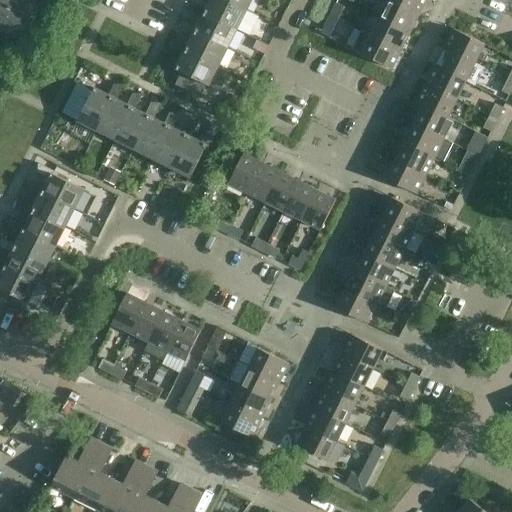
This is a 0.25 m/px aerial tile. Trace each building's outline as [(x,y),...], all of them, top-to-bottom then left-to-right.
[(15,0),(0,30),(1,30),(24,42),(40,10),(21,0),(15,0)] [(0,0),(0,29),(0,30),(15,0),(0,0)] [(225,0),(211,0),(207,10),(206,10),(205,13),(238,29),(247,11),(225,0)] [(225,0),(247,11),(252,0),(225,0)] [(388,0),(380,16),(411,32),(420,13),(393,0),(388,0)] [(393,0),(420,13),(426,0),(393,0)] [(205,13),(206,10),(191,1),(191,11),(203,17),(197,29),(196,32),(228,48),(238,29),(205,13)] [(330,14),(339,19),(345,7),(336,3),(330,14)] [(333,31),(339,19),(330,14),(324,26),(333,31)] [(380,16),(371,35),(402,50),(411,32),(380,16)] [(196,32),(197,29),(182,21),(181,30),(193,36),(188,47),(186,50),(219,67),(228,48),(196,32)] [(454,29),(445,48),(475,63),(485,44),(454,29)] [(361,30),(352,48),(362,53),(383,64),(392,68),(402,50),(371,35),(361,30)] [(173,39),(172,49),(184,55),(176,69),(181,72),(174,85),(187,91),(193,78),(207,85),(209,86),(220,91),(230,72),(219,67),(186,50),(188,47),(173,39)] [(256,40),(252,48),(264,54),(268,46),(256,40)] [(444,49),(435,66),(466,82),(466,81),(475,86),(484,69),(484,68),(475,63),(445,48),(444,49)] [(435,66),(426,84),(457,100),(466,82),(435,66)] [(507,81),(502,91),(510,95),(511,91),(511,81),(508,79),(507,81)] [(76,83),(62,112),(79,120),(78,121),(97,131),(114,97),(118,99),(125,85),(115,85),(110,95),(95,88),(93,91),(76,83)] [(417,102),(417,103),(423,105),(448,118),(448,117),(456,101),(457,100),(426,84),(426,85),(417,102)] [(132,107),(136,109),(143,95),(133,94),(128,105),(118,99),(114,97),(97,131),(115,140),(132,107)] [(391,112),(399,116),(405,104),(397,100),(391,112)] [(151,116),(155,118),(162,103),(152,103),(147,114),(136,109),(132,107),(115,140),(134,149),(151,116)] [(495,104),(489,116),(498,120),(504,108),(495,104)] [(454,120),(448,117),(448,118),(423,105),(413,123),(444,139),(454,120)] [(169,125),(173,127),(180,112),(171,112),(166,123),(155,118),(151,116),(134,149),(152,159),(169,125)] [(394,128),(399,116),(391,112),(385,124),(394,128)] [(488,117),(483,128),(492,132),(497,122),(498,120),(489,116),(488,117)] [(188,135),(192,137),(199,122),(190,122),(184,133),(173,127),(169,125),(152,159),(171,168),(188,135)] [(413,123),(404,142),(435,157),(443,161),(452,143),(444,139),(413,123)] [(188,135),(171,168),(190,178),(204,150),(208,152),(218,131),(208,131),(202,142),(192,137),(188,135)] [(472,137),(471,139),(484,146),(486,143),(488,138),(475,131),(472,137)] [(373,148),(381,152),(387,141),(378,136),(373,148)] [(426,175),(435,157),(404,142),(396,159),(426,175)] [(375,164),(381,152),(373,148),(367,160),(375,164)] [(248,193),(263,163),(245,153),(229,183),(248,193)] [(417,194),(426,175),(396,159),(386,178),(417,194)] [(266,202),(281,172),(263,163),(248,193),(266,202)] [(38,164),(37,173),(49,179),(43,190),(42,193),(75,209),(85,190),(69,183),(70,180),(58,174),(38,164)] [(111,167),(104,180),(113,185),(120,172),(111,167)] [(284,211),(300,181),(281,172),(266,202),(284,211)] [(302,220),(318,190),(300,181),(284,211),(302,220)] [(42,193),(43,190),(29,183),(28,191),(39,198),(34,208),(32,211),(66,228),(75,209),(42,193)] [(318,190),(302,220),(321,230),(336,200),(318,190)] [(360,205),(369,209),(375,197),(366,193),(360,205)] [(392,197),(383,217),(414,232),(424,237),(434,218),(423,213),(392,197)] [(32,211),(34,208),(19,200),(18,210),(30,216),(24,227),(23,230),(56,246),(66,228),(32,211)] [(363,220),(369,209),(360,205),(355,216),(363,220)] [(405,250),(414,232),(383,217),(374,235),(405,250)] [(23,230),(24,227),(10,219),(9,230),(20,235),(15,245),(13,248),(47,265),(56,246),(23,230)] [(228,234),(232,225),(219,219),(216,227),(228,234)] [(232,225),(228,234),(239,240),(243,231),(232,225)] [(342,241),(350,246),(356,234),(348,230),(342,241)] [(395,268),(405,250),(374,235),(365,253),(395,268)] [(13,248),(15,245),(0,238),(0,247),(11,253),(5,264),(4,267),(38,284),(47,265),(13,248)] [(264,252),(268,244),(256,238),(252,246),(264,252)] [(345,257),(350,246),(342,241),(336,253),(345,257)] [(268,244),(264,252),(276,258),(280,249),(268,244)] [(302,249),(297,259),(305,262),(309,253),(302,249)] [(386,287),(395,268),(365,253),(355,271),(386,287)] [(305,262),(297,259),(292,256),(288,265),(300,270),(305,262)] [(4,267),(5,264),(0,260),(0,270),(1,272),(0,274),(0,288),(28,303),(38,284),(4,267)] [(324,278),(332,282),(338,270),(330,266),(324,278)] [(394,291),(386,287),(355,271),(346,289),(377,305),(385,309),(394,291)] [(336,284),(332,282),(324,278),(318,289),(326,294),(329,288),(333,290),(336,284)] [(368,323),(377,305),(346,289),(337,308),(368,323)] [(130,333),(146,302),(128,293),(112,323),(130,333)] [(411,300),(396,314),(407,320),(416,303),(411,300)] [(149,342),(164,311),(146,302),(130,333),(149,342)] [(167,351),(183,320),(164,311),(149,342),(144,352),(162,360),(167,351)] [(162,360),(161,364),(179,373),(185,360),(186,361),(202,330),(183,320),(167,351),(162,360)] [(208,347),(217,351),(223,338),(215,334),(208,347)] [(343,352),(343,353),(373,369),(374,368),(383,350),(352,334),(343,352)] [(211,362),(217,351),(208,347),(203,358),(211,362)] [(249,367),(280,383),(289,363),(259,348),(249,367)] [(343,353),(334,372),(353,381),(364,387),(373,369),(343,353)] [(110,373),(114,365),(103,360),(99,367),(99,368),(110,373)] [(114,365),(110,373),(122,379),(127,371),(114,365)] [(270,401),(280,383),(249,367),(240,386),(270,401)] [(202,381),(205,375),(196,371),(190,384),(198,388),(202,381)] [(355,406),(364,387),(334,372),(324,390),(355,406)] [(408,401),(420,377),(412,373),(400,397),(408,401)] [(146,391),(151,383),(139,378),(135,386),(146,391)] [(3,380),(0,384),(0,396),(12,406),(21,394),(3,380)] [(202,381),(198,388),(203,390),(206,391),(209,384),(202,381)] [(151,383),(146,391),(159,398),(163,390),(151,383)] [(185,394),(184,395),(198,401),(203,390),(198,388),(190,384),(185,394)] [(261,419),(270,401),(240,386),(231,404),(261,419)] [(346,424),(355,406),(324,390),(315,408),(346,424)] [(252,437),(261,419),(231,404),(222,422),(252,437)] [(336,443),(346,424),(315,408),(306,427),(336,443)] [(387,422),(396,426),(402,414),(393,409),(390,416),(387,421),(387,422)] [(381,412),(379,418),(387,421),(390,416),(381,412)] [(390,437),(396,426),(387,422),(382,433),(390,437)] [(328,460),(336,443),(306,427),(297,445),(328,460)] [(67,456),(51,486),(74,498),(102,443),(90,437),(79,462),(67,456)] [(96,509),(112,478),(101,473),(113,449),(102,443),(74,498),(96,509)] [(369,459),(377,463),(383,450),(375,446),(369,459)] [(357,475),(355,479),(366,485),(368,480),(372,473),(372,474),(377,463),(369,459),(363,470),(361,468),(358,475),(357,475)] [(112,478),(96,509),(101,511),(122,511),(146,465),(136,460),(126,479),(123,484),(112,478)] [(151,511),(157,501),(146,496),(158,472),(148,466),(146,465),(122,511),(151,511)] [(348,475),(344,484),(361,493),(366,485),(355,479),(348,475)] [(157,501),(151,511),(178,511),(191,488),(181,483),(169,507),(157,501)] [(487,511),(470,499),(472,496),(460,487),(454,494),(466,503),(458,511),(487,511)] [(191,488),(178,511),(194,511),(203,494),(193,489),(191,488)]
